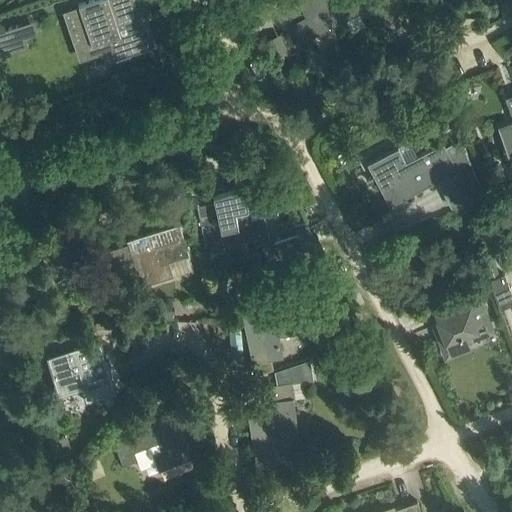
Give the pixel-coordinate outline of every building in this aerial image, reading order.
[(79,4),(63,10),(63,12),(67,10),(79,46),(91,42),(92,43),(104,39),(110,58),(109,58),(109,60),(157,44),(157,42),(154,43),(147,22),(144,23),(141,15),(145,14),(140,0),(89,0),(79,4)] [(359,9),(354,0),(302,0),(277,12),(284,26),(293,22),(302,39),(359,9)] [(0,30),(0,44),(18,38),(14,26),(0,30)] [(425,115),(441,108),(432,89),(416,97),(425,115)] [(511,122),(497,128),(507,154),(508,154),(508,153),(511,151),(511,122)] [(383,190),(392,186),(394,185),(401,200),(402,200),(401,198),(439,178),(457,169),(444,142),(406,162),(397,143),(396,143),(397,146),(369,160),(367,158),(366,159),(383,190)] [(501,180),(492,162),(476,170),(485,188),(501,180)] [(197,201),(205,239),(222,235),(223,240),(257,234),(258,240),(270,238),(266,215),(247,219),(245,206),(277,199),(271,171),(225,188),(224,185),(212,187),(215,200),(199,204),(198,201),(197,201)] [(9,241),(16,253),(35,288),(86,261),(77,246),(70,250),(63,237),(77,229),(70,215),(69,215),(70,217),(45,231),(44,229),(43,229),(44,231),(27,240),(23,233),(9,241)] [(128,241),(132,256),(135,267),(140,283),(172,272),(167,256),(188,250),(179,219),(178,220),(178,222),(139,234),(139,232),(138,233),(139,238),(128,241)] [(279,257),(285,255),(304,249),(299,233),(274,242),(279,257)] [(486,266),(497,262),(496,258),(494,254),(483,258),(484,261),(486,266)] [(229,262),(214,266),(218,280),(234,276),(229,262)] [(511,302),(511,293),(504,272),(489,277),(500,307),(511,302)] [(480,334),(479,332),(475,322),(489,317),(474,277),(459,283),(464,297),(434,308),(443,332),(438,333),(446,355),(470,346),(468,339),(480,334)] [(290,297),(277,299),(272,300),(270,293),(260,295),(258,285),(235,290),(235,291),(237,291),(249,347),(247,348),(247,349),(249,349),(252,360),(250,361),(250,362),(283,355),(279,334),(297,330),(297,329),(294,330),(287,298),(290,298),(290,297)] [(143,304),(123,303),(123,317),(143,318),(143,304)] [(0,331),(13,327),(10,318),(0,321),(0,331)] [(84,386),(88,399),(116,390),(100,338),(47,355),(53,374),(58,373),(64,392),(84,386)] [(291,376),(289,365),(279,367),(280,378),(291,376)] [(276,460),(275,450),(274,445),(303,441),(303,440),(300,440),(293,395),(295,395),(292,379),(260,385),(263,399),(254,401),(256,414),(246,415),(246,416),(248,416),(256,462),(253,462),(253,463),(276,460)] [(173,412),(135,427),(137,431),(111,441),(121,465),(139,458),(142,465),(157,460),(161,470),(162,470),(161,467),(191,456),(192,458),(193,458),(174,409),(172,409),(173,412)] [(82,493),(69,497),(72,509),(86,505),(82,493)] [(0,505),(0,511),(24,511),(21,499),(0,505)] [(368,511),(422,511),(418,499),(379,511),(371,511),(368,511)]
